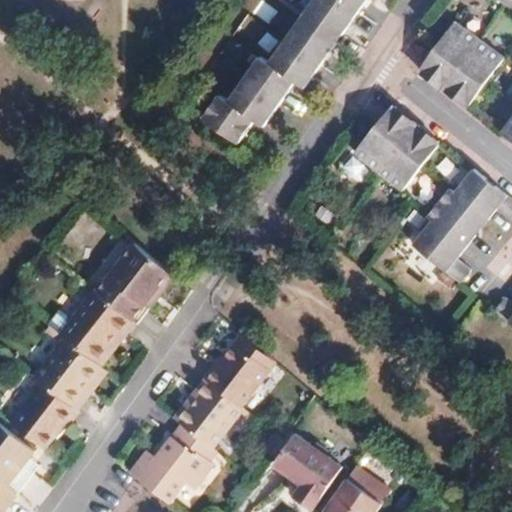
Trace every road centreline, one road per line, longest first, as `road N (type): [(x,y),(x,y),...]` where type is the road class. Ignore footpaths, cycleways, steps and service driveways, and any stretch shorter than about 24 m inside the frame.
road 1 (residential): [(73,511),(75,491),(371,65)]
road 2 (track): [(126,129),(511,491)]
road 3 (residential): [(371,65),(511,174)]
